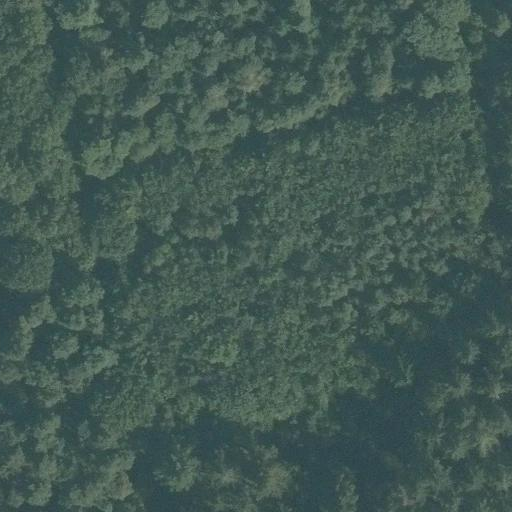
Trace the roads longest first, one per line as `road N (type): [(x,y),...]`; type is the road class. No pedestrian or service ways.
road 1 (track): [(0,207),(469,83)]
road 2 (track): [(100,185),(179,511)]
road 3 (track): [(469,83),(511,255)]
